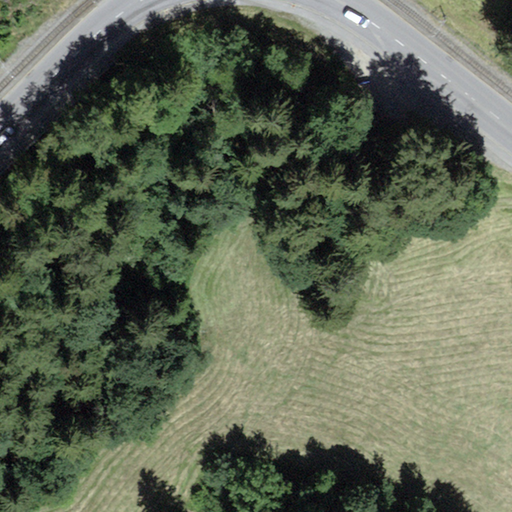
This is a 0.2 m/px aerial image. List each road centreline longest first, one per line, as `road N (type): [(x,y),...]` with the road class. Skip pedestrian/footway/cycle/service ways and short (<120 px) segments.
road 1 (secondary): [(333,0),(511,128)]
road 2 (secondary): [(0,130),(106,23),(142,0)]
